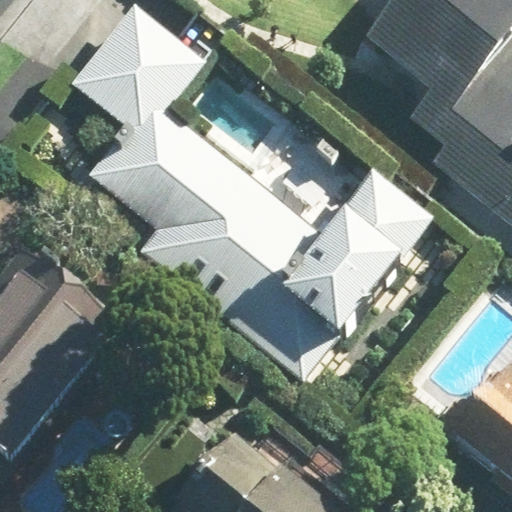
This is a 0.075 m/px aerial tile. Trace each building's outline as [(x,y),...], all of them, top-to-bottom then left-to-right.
[(511,0),(401,0),(360,48),(424,103),(395,137),(511,237),(511,0)] [(70,97),(131,149),(95,191),(155,243),(138,264),(237,348),(291,285),(321,249),(171,122),(208,78),(137,18),(100,62),(70,97)] [(432,235),(375,186),(340,227),(397,275),(432,235)] [(0,478),(120,348),(24,259),(0,284),(0,478)] [(511,404),(502,396),(453,457),(511,504),(511,404)] [(310,511),(223,440),(163,511),(310,511)]
